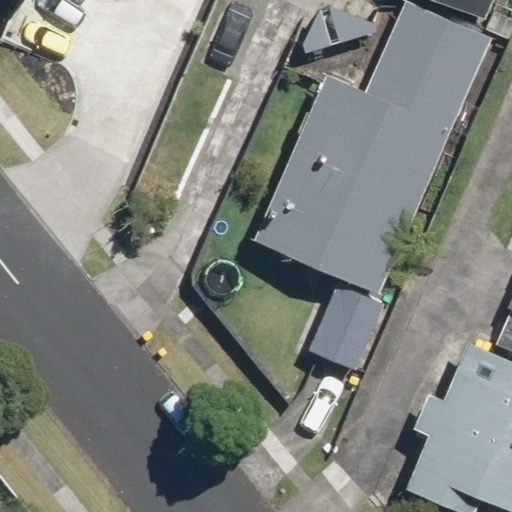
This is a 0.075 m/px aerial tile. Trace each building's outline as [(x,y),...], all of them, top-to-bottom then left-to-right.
[(54,37),(24,0),(17,0),(0,13),(0,27),(25,60),(54,37)] [(49,0),(37,16),(76,45),(91,26),(87,22),(103,0),(49,0)] [(334,61),(258,225),(385,283),(498,24),(446,0),(404,0),(370,78),(334,61)] [(467,0),(490,10),(494,0),(467,0)] [(389,293),(342,275),(315,341),(362,360),(389,293)] [(485,487),(511,497),(511,343),(474,330),(451,386),(433,379),(418,416),(435,423),(412,477),(478,505),(485,487)]
